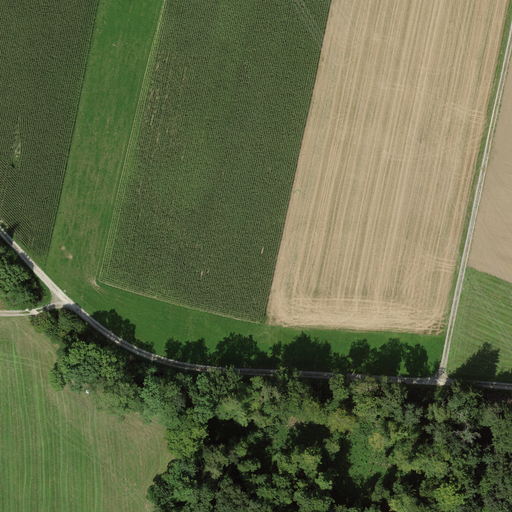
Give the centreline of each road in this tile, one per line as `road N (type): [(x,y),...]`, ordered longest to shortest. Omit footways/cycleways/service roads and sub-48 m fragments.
road 1 (track): [(0,232),(99,331),(170,363),(511,389)]
road 2 (track): [(511,35),(437,383)]
